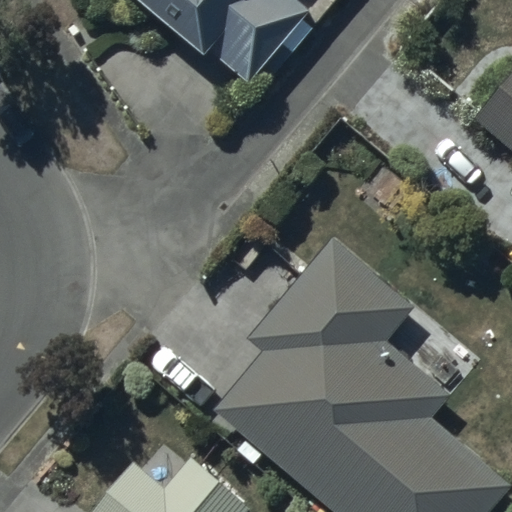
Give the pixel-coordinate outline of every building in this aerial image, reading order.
[(134,0),(212,65),(215,61),(256,96),(318,23),(290,0),(134,0)] [(511,63),(473,110),(511,141),(511,63)] [(266,342),(216,401),(346,511),(482,511),(511,479),(431,411),(451,387),(387,333),(415,300),(336,233),(253,330),(266,342)] [(115,457),(164,423),(144,395),(95,429),(115,457)] [(102,511),(236,511),(187,471),(162,500),(133,476),(102,511)]
